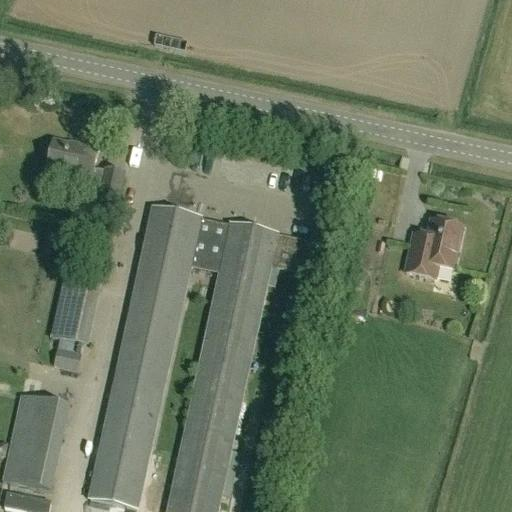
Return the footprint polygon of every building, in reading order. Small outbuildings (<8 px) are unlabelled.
[(80,150),(53,144),(47,176),(103,188),(100,200),(118,204),(124,176),(94,170),(98,151),(80,147),(80,150)] [(210,154),(207,174),(220,175),(222,155),(210,154)] [(231,229),(199,222),(200,220),(154,210),(91,503),(130,511),(136,511),(195,243),(226,250),(169,511),(217,511),(269,272),(302,279),(309,246),(276,239),(277,237),(231,227),(231,229)] [(453,273),(462,230),(443,226),(432,224),(426,252),(412,248),(406,276),(435,282),(437,270),(453,273)] [(82,349),(95,290),(63,283),(51,342),(82,349)] [(77,376),(81,358),(58,352),(54,369),(77,376)] [(3,485),(51,495),(70,409),(22,399),(3,485)] [(53,511),(56,499),(13,489),(7,511),(53,511)]
